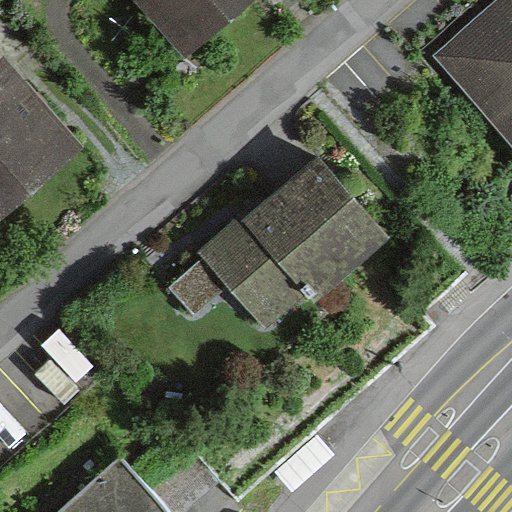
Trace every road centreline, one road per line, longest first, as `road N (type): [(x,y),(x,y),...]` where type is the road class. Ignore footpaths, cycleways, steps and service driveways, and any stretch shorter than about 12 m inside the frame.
road 1 (residential): [(0,328),(376,0)]
road 2 (primary): [(407,511),(511,410)]
